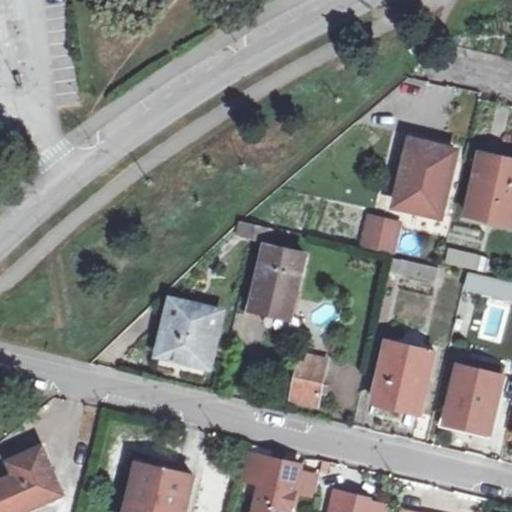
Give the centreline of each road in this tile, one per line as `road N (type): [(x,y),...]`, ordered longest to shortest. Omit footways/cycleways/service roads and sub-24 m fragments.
road 1 (residential): [(0,359),(511,481)]
road 2 (tertiary): [(0,245),(77,172),(362,0)]
